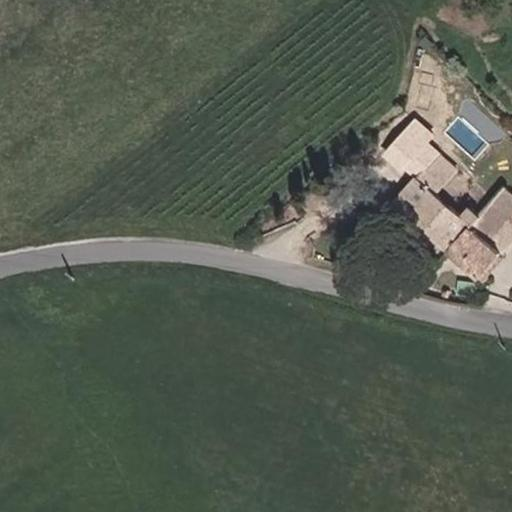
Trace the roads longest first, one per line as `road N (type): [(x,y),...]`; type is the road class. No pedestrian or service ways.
road 1 (unclassified): [(511,334),(184,254),(127,253),(0,272)]
road 2 (track): [(0,277),(170,511)]
